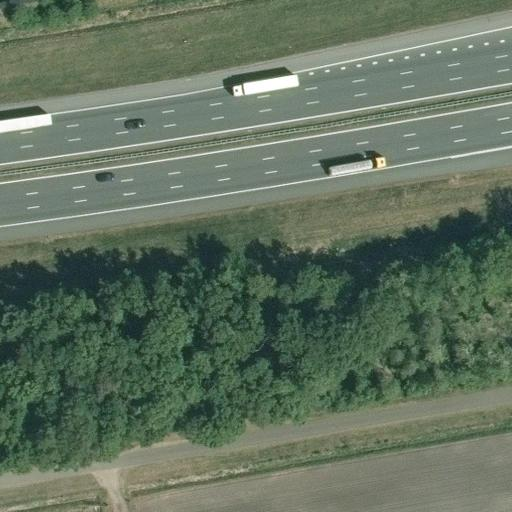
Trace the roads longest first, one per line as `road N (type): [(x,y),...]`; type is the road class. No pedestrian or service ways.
road 1 (unclassified): [(0,476),(511,392)]
road 2 (motorway): [(511,61),(0,142)]
road 3 (motorway): [(0,205),(511,124)]
